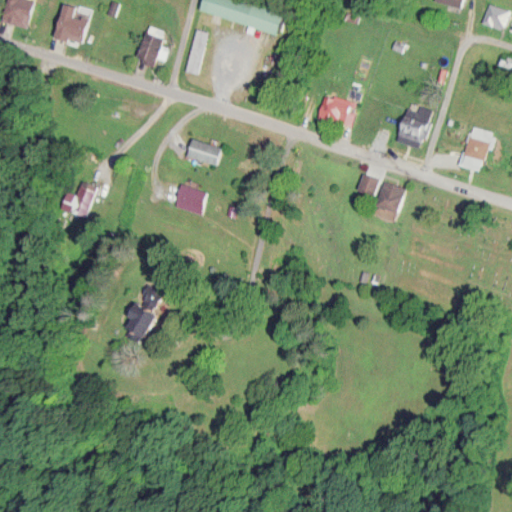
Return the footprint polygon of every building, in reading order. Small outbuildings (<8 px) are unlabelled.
[(34,16),(28,0),(27,0),(11,6),(17,22),(34,16)] [(210,0),(208,8),(284,33),(292,10),(259,0),(210,0)] [(69,1),(60,34),(88,41),(97,8),(69,1)] [(509,27),(511,16),(511,7),(494,2),(488,20),(509,27)] [(172,31),(156,24),(140,57),(156,65),(172,31)] [(215,30),(201,27),(191,70),(205,73),(215,30)] [(365,81),(355,79),(351,97),(329,92),(324,114),(355,121),(365,81)] [(402,132),(426,140),(436,107),(412,100),(402,132)] [(499,129),(477,124),(468,164),(490,169),(499,129)] [(226,164),(232,146),(200,135),(194,153),(226,164)] [(81,210),(96,214),(106,183),(92,178),(81,210)] [(365,179),(359,197),(376,202),(382,185),(365,179)] [(210,214),(219,192),(191,181),(183,203),(210,214)] [(388,187),(409,194),(401,219),(380,212),(388,187)] [(178,312),(186,292),(164,283),(148,325),(175,335),(183,314),(178,312)]
